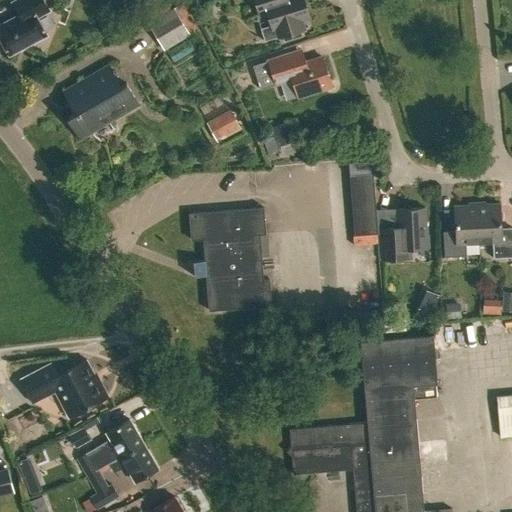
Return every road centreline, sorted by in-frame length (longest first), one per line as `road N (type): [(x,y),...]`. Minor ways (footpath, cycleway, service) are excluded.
road 1 (unclassified): [(239,511),(101,274),(0,127)]
road 2 (residential): [(495,173),(407,177),(351,0)]
road 3 (residential): [(495,173),(480,0)]
road 4 (track): [(0,352),(135,335)]
